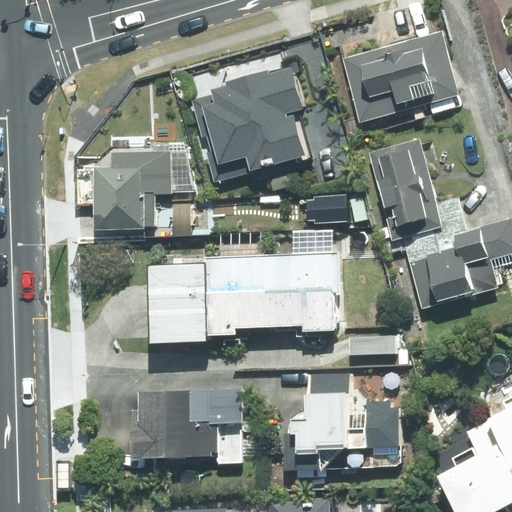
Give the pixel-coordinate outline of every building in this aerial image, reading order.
[(350,21),(323,28),(329,49),(356,42),(350,21)] [(447,32),(348,58),(365,122),(464,96),(447,32)] [(316,152),(305,109),(314,107),(303,65),(223,85),(225,94),(199,101),(206,127),(220,123),(230,163),(258,156),(260,167),(316,152)] [(382,194),(388,193),(392,210),(402,207),(408,230),(444,221),(424,139),(372,152),(382,194)] [(182,198),(182,151),(117,151),(117,166),(106,166),(106,228),(165,228),(165,198),(182,198)] [(511,218),(428,243),(414,262),(429,314),(507,291),(501,268),(511,264),(511,218)] [(250,333),(250,326),(310,324),(310,330),(344,329),(341,256),(157,264),(160,343),(223,340),(223,334),(250,333)] [(402,336),(356,334),(355,354),(402,355),(402,336)] [(360,372),(318,370),(316,416),(304,416),(303,434),(310,434),(309,448),(335,449),(335,442),(411,446),(413,398),(359,396),(360,372)] [(144,453),(226,452),(226,461),(251,460),(249,385),(142,387),(144,452),(144,453)] [(485,454),(450,473),(471,511),(511,511),(511,410),(472,431),(485,454)] [(335,511),(335,499),(273,501),(273,511),(245,511),(237,511),(238,505),(182,507),(182,511),(335,511)]
